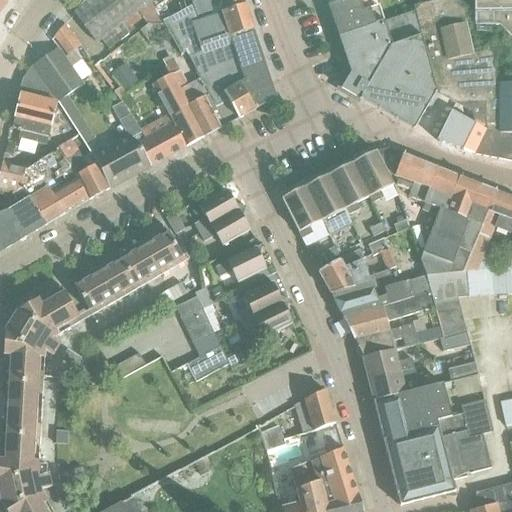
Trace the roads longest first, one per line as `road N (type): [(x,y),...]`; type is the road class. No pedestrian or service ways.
road 1 (residential): [(379,511),(333,353),(244,155)]
road 2 (residential): [(0,262),(213,151),(244,155)]
road 3 (residential): [(511,179),(340,118),(309,124)]
road 4 (residential): [(309,124),(264,0)]
